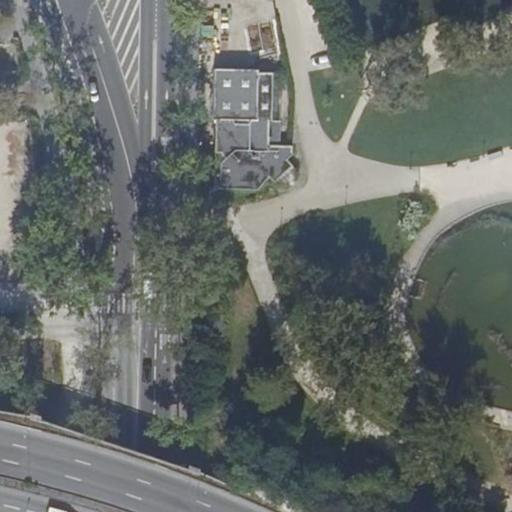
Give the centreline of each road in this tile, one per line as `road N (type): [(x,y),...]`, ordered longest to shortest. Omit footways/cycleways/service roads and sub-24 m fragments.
road 1 (secondary): [(133,511),(132,171)]
road 2 (trunk): [(187,511),(0,450)]
road 3 (tertiary): [(132,171),(70,0)]
road 4 (secondary): [(132,171),(148,0)]
